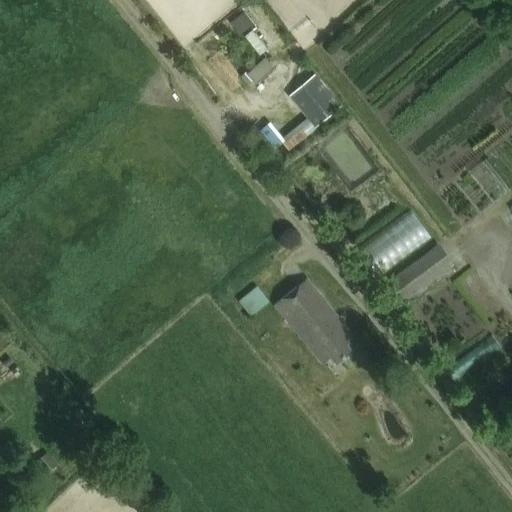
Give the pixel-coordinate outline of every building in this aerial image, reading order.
[(265,85),(257,95),(268,105),(294,73),(270,53),(252,74),(265,85)] [(289,96),(315,126),(338,107),(312,77),(289,96)] [(259,131),(274,149),(282,143),(283,142),(281,140),(283,138),(269,122),(259,131)] [(288,151),(315,129),(310,122),(300,130),(297,127),(293,131),(295,133),(288,139),(286,136),(283,138),(281,140),(283,142),(282,143),(288,151)] [(357,240),(373,271),(435,241),(420,209),(357,240)] [(454,265),(438,244),(387,282),(402,303),(454,265)] [(322,364),(330,358),(335,364),(351,351),(346,345),(354,338),(307,280),(274,306),(322,364)] [(251,315),(269,301),(257,286),(239,300),(251,315)] [(452,358),(459,371),(505,346),(498,333),(452,358)]
